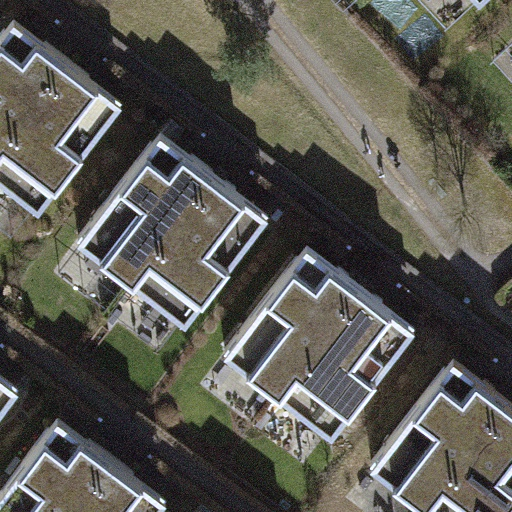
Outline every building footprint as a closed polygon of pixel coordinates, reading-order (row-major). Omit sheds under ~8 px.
[(0,147),(72,55),(18,14),(0,37),(0,147)] [(124,96),(72,55),(0,147),(0,171),(41,203),(124,96)] [(218,167),(166,127),(82,235),(134,275),(218,167)] [(272,208),(218,167),(134,275),(188,316),(272,208)] [(368,282),(313,238),(226,346),(281,391),(368,282)] [(368,282),(281,391),(332,431),(419,323),(368,282)] [(429,502),(511,396),(511,393),(459,351),(374,459),(429,502)] [(0,355),(0,419),(31,379),(0,355)] [(511,396),(429,502),(441,511),(502,511),(511,500),(511,396)] [(81,511),(124,456),(76,422),(5,511),(81,511)] [(124,456),(81,511),(167,511),(178,498),(124,456)]
